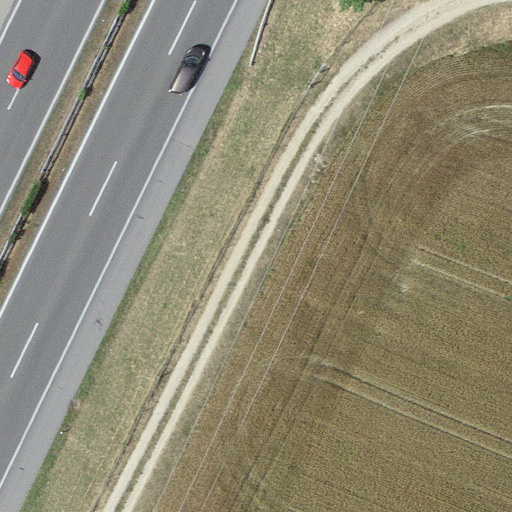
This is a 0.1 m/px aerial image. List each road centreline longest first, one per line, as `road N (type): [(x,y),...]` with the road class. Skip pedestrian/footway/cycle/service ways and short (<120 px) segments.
road 1 (track): [(458,0),(390,38),(347,82),(297,158),(118,511)]
road 2 (motorway): [(0,403),(197,0)]
road 3 (motorway): [(63,0),(0,129)]
